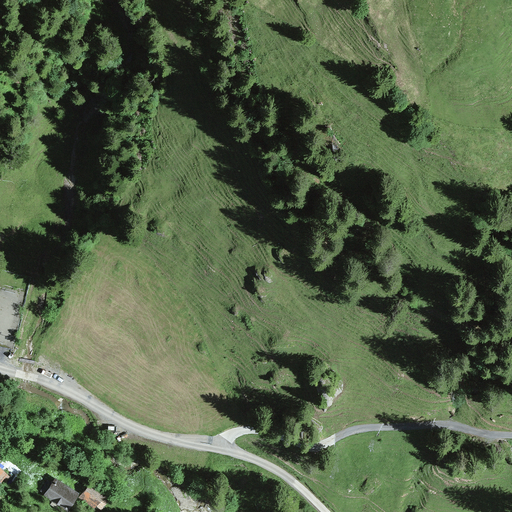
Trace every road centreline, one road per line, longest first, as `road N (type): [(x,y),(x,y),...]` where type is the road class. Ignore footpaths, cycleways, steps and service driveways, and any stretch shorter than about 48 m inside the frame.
road 1 (track): [(511,435),(361,429),(318,448),(253,430),(221,447)]
road 2 (track): [(221,447),(152,434),(0,367)]
road 3 (track): [(326,511),(284,477),(221,447)]
